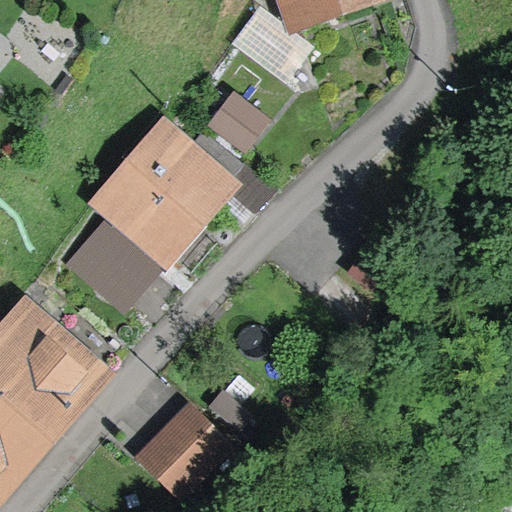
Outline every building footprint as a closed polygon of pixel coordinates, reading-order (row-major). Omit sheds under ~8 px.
[(281,0),(293,32),(380,0),(281,0)] [(195,141),(162,113),(86,202),(166,269),(230,194),(255,214),(275,190),(204,130),(195,141)] [(22,291),(0,316),(0,390),(55,438),(114,369),(22,291)] [(253,413),(222,389),(209,405),(240,430),(253,413)] [(0,502),(55,438),(0,390),(0,502)] [(180,502),(236,446),(189,401),(134,457),(180,502)]
